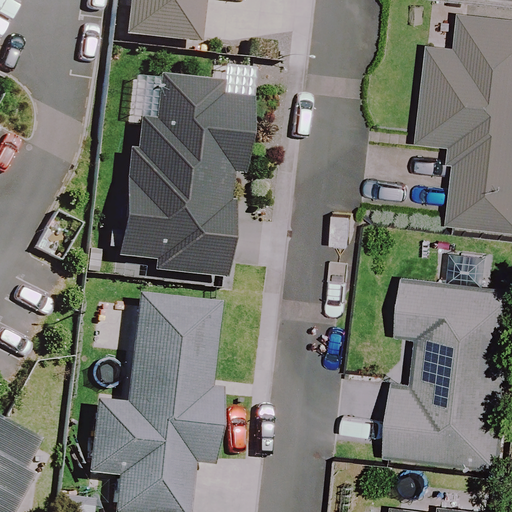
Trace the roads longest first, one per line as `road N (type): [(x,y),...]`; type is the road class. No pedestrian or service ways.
road 1 (residential): [(291,511),(347,0)]
road 2 (residential): [(0,250),(57,130),(77,0)]
